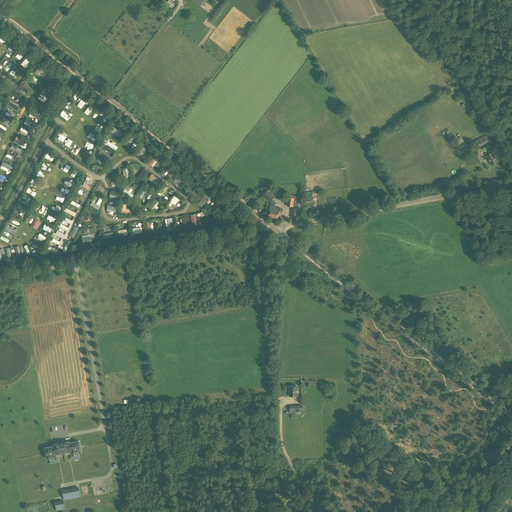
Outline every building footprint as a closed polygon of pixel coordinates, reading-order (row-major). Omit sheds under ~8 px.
[(0,55),(10,43),(2,36),(0,38),(0,55)] [(19,51),(14,57),(19,61),(23,55),(19,51)] [(22,65),(27,68),(32,60),(27,56),(22,65)] [(9,61),(3,67),(7,72),(13,65),(9,61)] [(35,71),(39,74),(44,67),(41,64),(35,71)] [(45,78),(54,84),(58,79),(49,73),(45,78)] [(41,93),(38,98),(45,103),(48,98),(41,93)] [(9,106),(19,110),(21,106),(10,102),(9,106)] [(13,119),(16,114),(8,109),(5,114),(13,119)] [(96,109),(93,115),(98,118),(101,113),(96,109)] [(30,111),(29,117),(42,121),(43,115),(30,111)] [(2,122),(9,127),(12,122),(5,117),(2,122)] [(19,132),(27,136),(29,131),(22,127),(19,132)] [(112,127),(110,133),(118,136),(120,129),(112,127)] [(478,147),(489,141),(486,136),(475,141),(478,147)] [(15,142),(27,146),(29,141),(17,137),(15,142)] [(461,150),(467,146),(466,144),(461,137),(455,141),(461,150)] [(110,142),(108,145),(117,150),(119,147),(110,142)] [(12,144),(10,147),(23,154),(25,151),(12,144)] [(101,150),(98,155),(109,161),(112,156),(101,150)] [(491,166),(499,162),(494,152),(486,156),(491,166)] [(475,165),(483,161),(479,153),(471,157),(475,165)] [(149,164),(155,167),(160,157),(155,154),(149,164)] [(3,161),(0,168),(10,171),(12,165),(3,161)] [(166,176),(170,169),(165,165),(160,172),(166,176)] [(153,173),(149,178),(157,185),(161,181),(153,173)] [(114,174),(111,177),(117,184),(121,180),(114,174)] [(82,185),(85,187),(90,177),(87,176),(82,185)] [(173,182),(177,185),(182,179),(179,176),(173,182)] [(138,196),(143,198),(147,190),(143,187),(138,196)] [(282,213),(283,209),(274,206),(275,202),(272,199),(274,196),(267,190),(263,195),(271,202),(266,216),(277,220),(280,212),(282,213)] [(170,201),(175,205),(180,200),(175,196),(170,201)] [(297,207),(298,197),(294,196),(294,198),(287,197),(285,206),(293,207),(293,206),(297,207)] [(153,199),(149,206),(153,209),(158,203),(153,199)] [(92,200),(89,203),(97,210),(100,206),(92,200)] [(19,204),(17,208),(27,212),(29,208),(19,204)] [(116,213),(117,207),(108,204),(106,210),(116,213)] [(127,208),(127,204),(122,204),(121,213),(132,213),(132,209),(127,208)] [(88,221),(90,217),(94,218),(96,213),(87,210),(84,219),(88,221)] [(187,226),(197,224),(195,213),(185,216),(187,226)] [(166,230),(173,229),(173,218),(165,218),(166,230)] [(37,229),(41,221),(37,219),(32,227),(37,229)] [(51,233),(53,228),(45,224),(43,228),(51,233)] [(82,243),(95,241),(94,234),(81,236),(82,243)] [(35,241),(32,245),(38,249),(41,245),(35,241)] [(289,396),(297,396),(297,386),(289,386),(289,396)] [(61,443),(63,452),(70,451),(71,454),(81,452),(79,441),(69,443),(69,441),(61,443)] [(56,454),(63,452),(61,443),(53,444),(54,446),(44,448),(46,459),(56,457),(56,454)]
